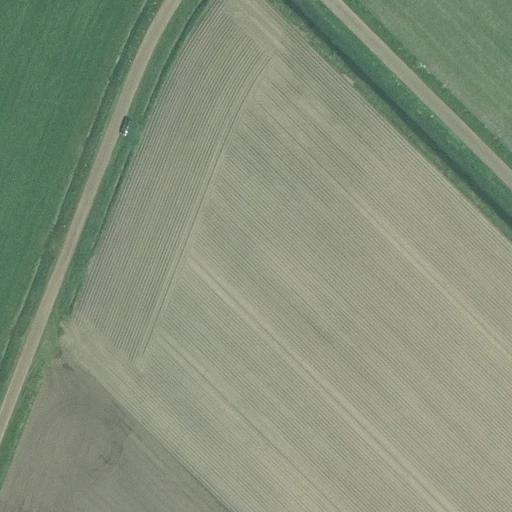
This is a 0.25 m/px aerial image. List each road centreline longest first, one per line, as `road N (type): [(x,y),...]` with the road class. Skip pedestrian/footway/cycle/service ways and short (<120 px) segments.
road 1 (unclassified): [(0,468),(155,29),(174,0)]
road 2 (track): [(511,183),(327,0)]
